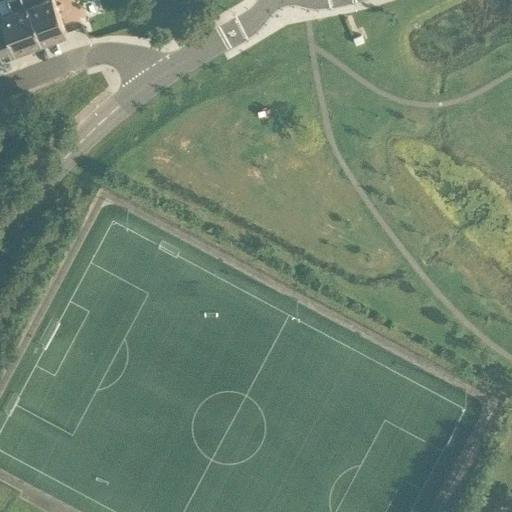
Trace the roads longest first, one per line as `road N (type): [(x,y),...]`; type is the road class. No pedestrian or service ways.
road 1 (tertiary): [(0,246),(75,147),(156,76)]
road 2 (residential): [(156,76),(122,54),(98,55),(0,93)]
road 3 (tertiary): [(156,76),(258,19),(270,0)]
